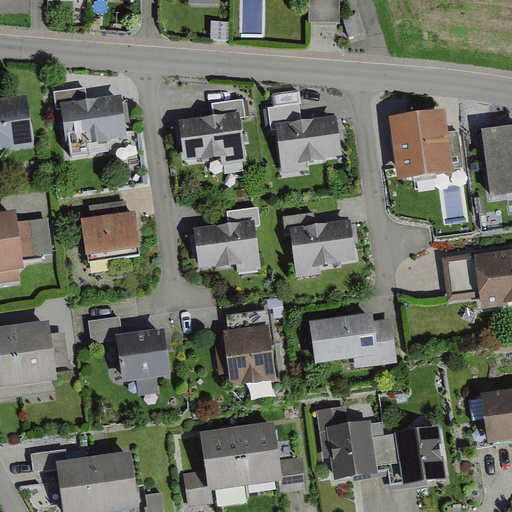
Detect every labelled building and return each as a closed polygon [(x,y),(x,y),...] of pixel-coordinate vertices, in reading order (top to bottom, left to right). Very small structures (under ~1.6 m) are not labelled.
[(82,88),(52,90),(57,158),(82,156),(81,147),(117,144),(114,99),(83,101),(82,88)] [(0,154),(33,150),(27,99),(0,102),(0,154)] [(295,106),(270,108),(274,173),(298,171),(297,163),(333,160),(330,122),(296,124),(295,106)] [(389,122),(398,186),(455,178),(445,114),(389,122)] [(232,118),(169,125),(174,165),(237,157),(232,118)] [(511,129),(469,134),(476,207),(511,204),(511,129)] [(95,206),(95,216),(129,214),(128,203),(95,206)] [(221,230),(191,232),(192,276),(252,274),(251,230),(260,229),(260,214),(221,216),(221,230)] [(17,217),(0,219),(0,287),(20,284),(19,276),(25,275),(23,262),(18,226),(17,217)] [(136,217),(81,224),(86,262),(142,255),(136,217)] [(316,217),(282,221),(290,283),(319,280),(318,266),(349,262),(344,225),(317,229),(316,217)] [(18,226),(23,262),(53,258),(48,222),(18,226)] [(511,259),(444,264),(446,306),(511,302),(511,259)] [(225,336),(215,336),(218,390),(262,388),(260,335),(271,335),(270,318),(224,321),(225,336)] [(392,321),(374,324),(373,318),(310,327),(316,370),(354,364),(356,372),(398,366),(392,321)] [(124,340),(121,319),(89,324),(92,347),(117,343),(116,341),(124,340)] [(46,334),(0,338),(0,395),(46,392),(45,379),(67,377),(64,341),(47,342),(46,334)] [(123,388),(171,381),(164,334),(124,340),(116,341),(117,343),(123,388)] [(511,395),(481,399),(488,452),(511,448),(511,395)] [(344,414),(315,416),(318,457),(324,456),(326,481),(369,478),(368,471),(390,469),(391,488),(436,485),(432,433),(367,438),(366,427),(345,429),(344,414)] [(274,427),(237,432),(246,492),(279,487),(283,486),(280,462),(274,427)] [(212,496),(246,492),(237,432),(200,438),(205,473),(208,497),(212,496)] [(69,466),(67,452),(31,457),(34,476),(57,473),(56,468),(69,466)] [(138,511),(131,458),(94,463),(100,511),(138,511)] [(280,462),(283,486),(279,487),(281,497),(306,493),(301,459),(280,462)] [(62,511),(100,511),(94,463),(69,466),(56,468),(57,473),(62,511)] [(205,473),(183,476),(188,510),(214,506),(212,496),(208,497),(205,473)]
